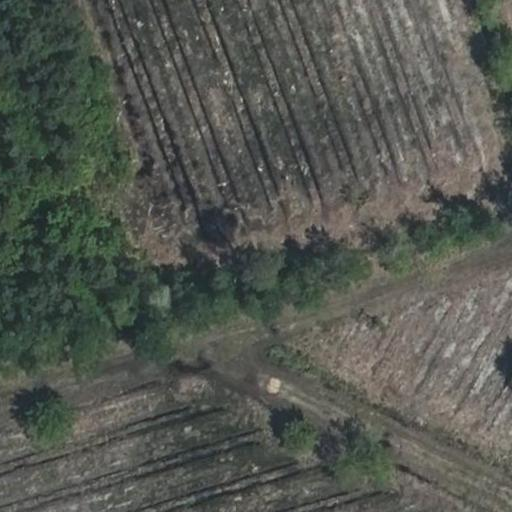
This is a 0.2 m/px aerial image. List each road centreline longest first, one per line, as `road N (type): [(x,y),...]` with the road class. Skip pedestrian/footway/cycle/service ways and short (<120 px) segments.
road 1 (track): [(511,237),(0,388)]
road 2 (track): [(478,511),(127,350)]
